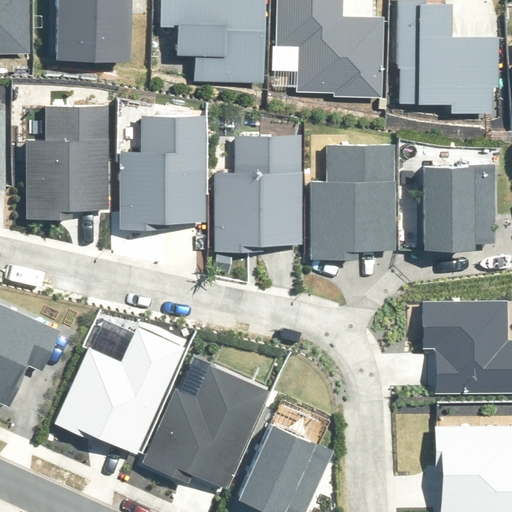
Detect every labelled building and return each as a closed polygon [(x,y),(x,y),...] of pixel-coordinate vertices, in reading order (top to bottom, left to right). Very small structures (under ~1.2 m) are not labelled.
[(0,0),(0,55),(31,55),(29,0),(0,0)] [(135,0),(58,0),(58,60),(134,61),(135,0)] [(161,0),(161,29),(176,29),(176,58),(194,58),(194,82),(265,82),(265,0),(161,0)] [(275,0),(275,49),(298,49),(297,93),(335,93),(335,99),(381,99),(382,17),(342,17),(341,0),(275,0)] [(451,2),(398,1),(395,104),(490,107),(492,31),(451,30),(451,2)] [(108,216),(108,110),(52,110),(52,143),(25,144),(26,217),(108,216)] [(206,239),(206,123),(140,124),(140,149),(117,150),(117,239),(206,239)] [(303,243),(302,135),(233,135),(233,172),(215,172),(215,252),(261,252),(261,243),(303,243)] [(327,182),(310,182),(313,264),(398,261),(394,150),(326,152),(327,182)] [(497,168),(427,167),(427,260),(496,260),(497,168)] [(505,304),(419,305),(420,398),(511,396),(511,341),(506,342),(505,304)] [(0,305),(0,405),(11,410),(29,370),(44,377),(64,335),(0,305)] [(138,457),(188,346),(136,323),(119,360),(90,347),(54,425),(86,439),(88,434),(138,457)] [(178,390),(141,474),(222,510),(272,397),(208,369),(195,398),(178,390)] [(284,401),(235,507),(247,511),(305,511),(331,456),(328,421),(284,401)] [(511,511),(511,429),(445,428),(444,511),(511,511)]
